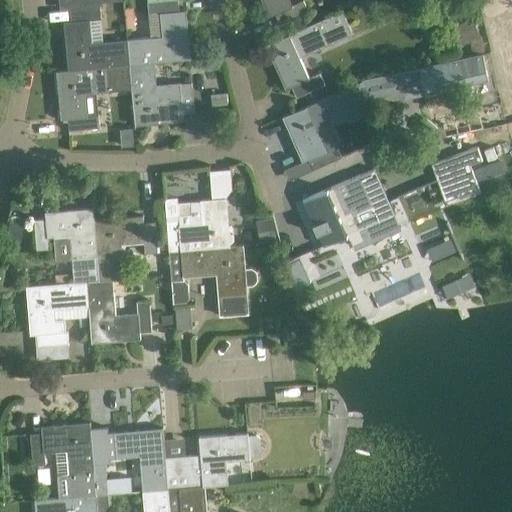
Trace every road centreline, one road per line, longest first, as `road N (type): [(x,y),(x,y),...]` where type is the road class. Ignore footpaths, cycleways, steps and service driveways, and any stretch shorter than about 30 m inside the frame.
road 1 (residential): [(0,386),(267,368)]
road 2 (residential): [(8,151),(88,163),(256,154)]
road 3 (residential): [(256,154),(217,0)]
road 4 (residential): [(8,151),(31,0)]
